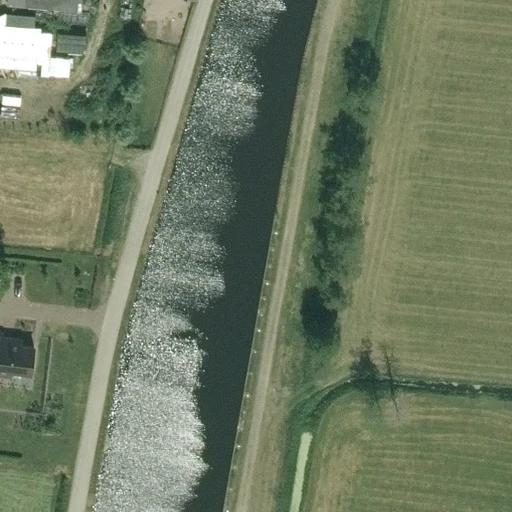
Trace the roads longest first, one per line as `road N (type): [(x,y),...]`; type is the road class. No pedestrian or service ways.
road 1 (unclassified): [(86,511),(156,159),(199,0)]
road 2 (track): [(333,0),(240,511)]
